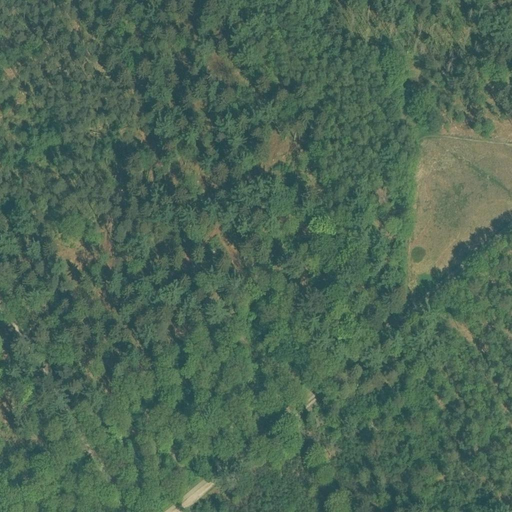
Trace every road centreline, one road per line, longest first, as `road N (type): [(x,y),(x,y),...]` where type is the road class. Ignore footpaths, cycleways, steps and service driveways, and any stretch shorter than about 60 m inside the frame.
road 1 (track): [(178,511),(511,235)]
road 2 (track): [(39,369),(127,511)]
